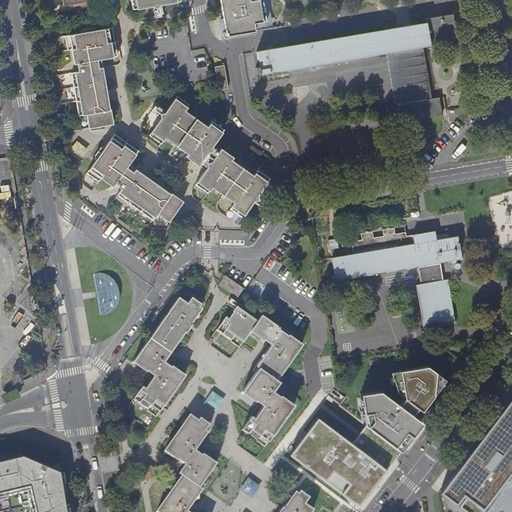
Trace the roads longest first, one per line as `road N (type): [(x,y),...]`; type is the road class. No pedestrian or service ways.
road 1 (residential): [(198,0),(205,34),(234,63),(245,119),(283,152),(291,204)]
road 2 (residential): [(291,204),(511,164)]
road 3 (residential): [(511,349),(387,511)]
road 4 (tertiary): [(76,380),(44,196)]
road 5 (residential): [(161,284),(193,252),(259,249),(291,204)]
road 6 (residential): [(44,196),(161,284)]
road 7 (residential): [(161,284),(77,395)]
road 8 (tertiary): [(33,131),(9,0)]
